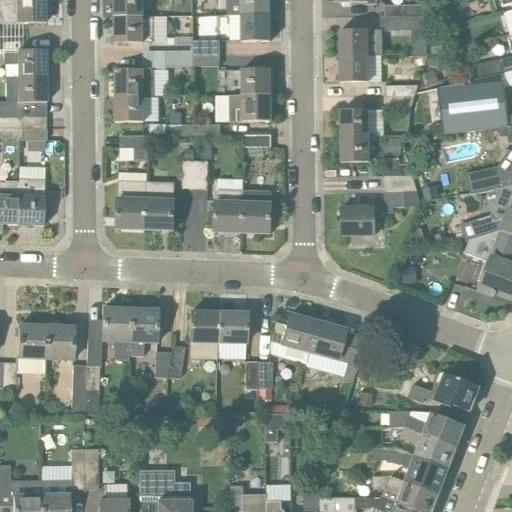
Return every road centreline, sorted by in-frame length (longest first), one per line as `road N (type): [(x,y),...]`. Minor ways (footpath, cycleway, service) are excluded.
road 1 (residential): [(302,281),(300,0)]
road 2 (residential): [(86,271),(83,0)]
road 3 (residential): [(511,355),(302,281)]
road 4 (residential): [(302,281),(86,271)]
road 5 (residential): [(457,511),(511,381)]
